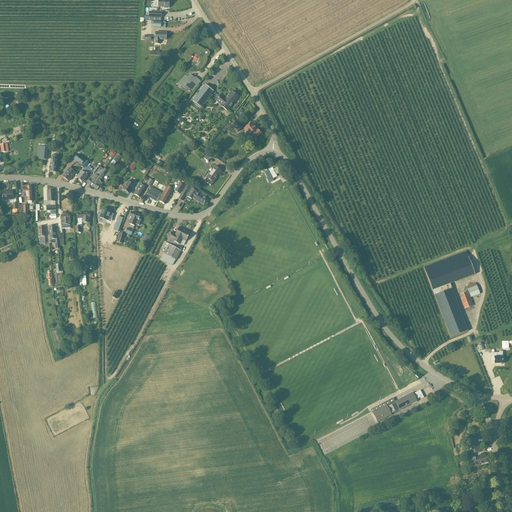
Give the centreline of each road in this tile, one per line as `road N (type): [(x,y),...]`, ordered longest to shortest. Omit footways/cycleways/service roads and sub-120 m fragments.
road 1 (unclassified): [(469,394),(384,328),(288,164),(272,154)]
road 2 (unclassified): [(272,154),(248,160),(211,210),(189,218),(0,179)]
road 3 (unclassified): [(252,93),(414,0)]
